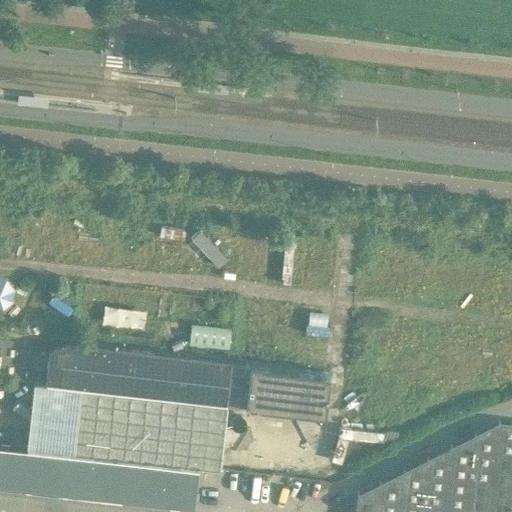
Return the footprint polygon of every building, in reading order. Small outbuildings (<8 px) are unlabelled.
[(241,335),(290,337),(292,300),(243,298),(241,335)] [(145,323),(146,306),(106,304),(105,322),(145,323)] [(230,344),(231,323),(191,321),(190,342),(230,344)] [(408,333),(383,333),(384,355),(408,355),(408,333)] [(218,467),(226,400),(323,411),(328,371),(69,342),(49,347),(45,381),(33,380),(25,451),(196,470),(196,465),(218,467)] [(511,511),(511,421),(497,419),(356,492),(353,511),(511,511)] [(0,484),(192,506),(196,470),(25,451),(0,447),(0,484)]
